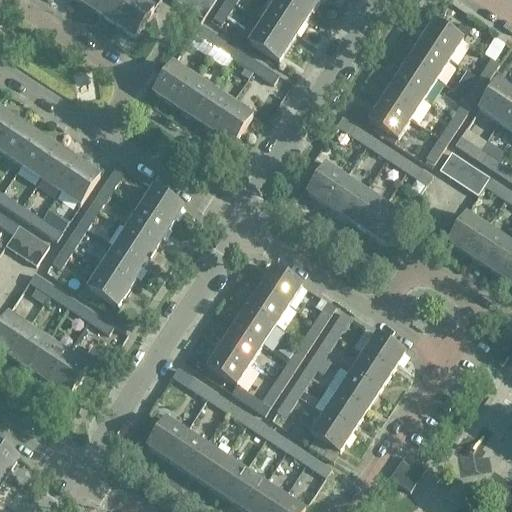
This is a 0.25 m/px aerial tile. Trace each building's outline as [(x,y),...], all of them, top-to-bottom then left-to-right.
[(75,0),(73,3),(93,16),(103,0),(75,0)] [(131,0),(103,0),(93,16),(113,29),(131,0)] [(152,12),(133,0),(131,0),(113,29),(133,42),(152,12)] [(189,0),(176,0),(174,3),(183,9),(189,0)] [(202,0),(189,0),(183,9),(192,15),(202,0)] [(215,1),(212,0),(202,0),(192,15),(202,22),(215,1)] [(317,5),(309,0),(277,0),(274,5),(304,25),(317,5)] [(235,7),(226,2),(213,22),(221,28),(235,7)] [(292,44),(304,25),(274,5),(261,25),(292,44)] [(420,45),(449,64),(463,44),(433,24),(420,45)] [(278,65),(292,44),(261,25),(248,45),(278,65)] [(212,48),(218,39),(198,27),(193,35),(212,48)] [(478,46),(490,52),(499,35),(487,28),(478,46)] [(212,48),(232,61),(238,52),(218,39),(212,48)] [(407,64),(436,84),(449,64),(420,45),(407,64)] [(232,61),(252,73),(257,65),(238,52),(232,61)] [(477,82),(486,87),(499,67),(490,62),(477,82)] [(394,84),(424,103),(436,84),(407,64),(394,84)] [(257,65),(252,73),(273,87),(279,79),(257,65)] [(152,96),(172,109),(191,80),(171,67),(152,96)] [(211,93),(191,80),(172,109),(192,122),(211,93)] [(464,101),(473,107),(486,87),(477,82),(464,101)] [(394,84),(381,104),(411,123),(424,103),(394,84)] [(498,127),(511,105),(511,94),(497,85),(478,114),(498,127)] [(211,93),(192,122),(212,135),(231,106),(211,93)] [(451,121),(460,127),(473,107),(464,101),(451,121)] [(411,123),(381,104),(368,124),(398,143),(411,123)] [(511,105),(498,127),(511,136),(511,105)] [(251,119),(231,106),(212,135),(232,149),(251,119)] [(0,155),(19,127),(0,114),(0,155)] [(438,141),(448,147),(460,127),(451,121),(438,141)] [(38,140),(19,127),(0,155),(0,156),(19,169),(38,140)] [(346,136),(366,150),(372,141),(352,127),(346,136)] [(58,153),(38,140),(19,169),(39,182),(58,153)] [(474,163),(481,153),(460,140),(454,149),(474,163)] [(372,141),(366,150),(386,163),(392,154),(372,141)] [(448,147),(438,141),(425,161),(435,167),(448,147)] [(78,167),(58,153),(39,182),(59,195),(78,167)] [(500,166),(481,153),(474,163),(494,176),(500,166)] [(386,163),(405,176),(411,167),(392,154),(386,163)] [(439,174),(447,179),(458,162),(450,157),(439,174)] [(447,179),(457,186),(468,169),(458,162),(447,179)] [(511,174),(500,166),(494,176),(511,187),(511,174)] [(78,167),(59,195),(79,209),(98,180),(78,167)] [(411,167),(405,176),(426,189),(432,180),(411,167)] [(103,189),(112,195),(126,174),(117,168),(103,189)] [(306,197),(326,210),(345,182),(325,168),(306,197)] [(457,186),(468,193),(479,175),(468,169),(457,186)] [(488,181),(479,175),(468,193),(477,198),(483,190),(488,181)] [(488,181),(483,190),(504,204),(510,195),(488,181)] [(365,195),(345,182),(326,210),(346,224),(365,195)] [(112,195),(103,189),(90,208),(99,214),(112,195)] [(139,212),(168,232),(181,211),(152,192),(139,212)] [(365,237),(384,208),(365,195),(346,224),(365,237)] [(21,209),(1,196),(0,198),(0,208),(15,218),(21,209)] [(99,214),(90,208),(77,228),(86,234),(99,214)] [(404,221),(384,208),(365,237),(385,250),(404,221)] [(41,222),(21,209),(15,218),(35,231),(41,222)] [(168,232),(139,212),(126,232),(155,251),(168,232)] [(0,230),(13,239),(19,230),(0,217),(0,230)] [(467,260),(486,230),(466,217),(447,247),(467,260)] [(41,222),(35,231),(57,245),(63,237),(41,222)] [(86,234),(77,228),(64,247),(73,253),(86,234)] [(19,230),(13,239),(6,250),(16,257),(29,237),(19,230)] [(467,260),(487,273),(506,243),(486,230),(467,260)] [(155,251),(126,232),(113,252),(143,271),(155,251)] [(39,243),(29,237),(16,257),(26,263),(39,243)] [(39,243),(26,263),(36,270),(49,250),(39,243)] [(511,247),(506,243),(487,273),(506,286),(511,276),(511,247)] [(73,253),(64,247),(51,267),(60,273),(73,253)] [(143,271),(113,252),(100,271),(130,290),(143,271)] [(130,290),(100,271),(87,291),(117,311),(130,290)] [(259,291),(288,310),(301,290),(272,271),(259,291)] [(28,287),(47,299),(53,290),(34,278),(28,287)] [(47,299),(67,312),(73,303),(53,290),(47,299)] [(246,310),(275,329),(288,310),(259,291),(246,310)] [(313,326),(322,332),(335,311),(326,306),(320,302),(314,310),(321,314),(313,326)] [(67,312),(87,325),(93,316),(73,303),(67,312)] [(234,330),(263,349),(275,329),(246,310),(234,330)] [(93,316),(87,325),(102,335),(100,339),(103,341),(106,338),(108,339),(115,330),(93,316)] [(328,336),(337,342),(351,321),(342,316),(328,336)] [(0,327),(0,354),(8,360),(27,331),(7,318),(0,327)] [(300,345),(309,351),(322,332),(313,326),(300,345)] [(221,349),(250,368),(263,349),(234,330),(221,349)] [(8,360),(28,373),(47,344),(27,331),(8,360)] [(315,356),(324,361),(337,342),(328,336),(315,356)] [(362,358),(391,377),(404,357),(376,338),(362,358)] [(462,338),(458,353),(476,358),(480,344),(462,338)] [(28,373),(48,386),(67,357),(47,344),(28,373)] [(287,365),(296,371),(309,351),(300,345),(287,365)] [(492,363),(502,370),(511,354),(511,350),(504,345),(492,363)] [(250,368),(221,349),(208,369),(237,388),(250,368)] [(324,361),(315,356),(302,375),(311,381),(324,361)] [(87,370),(67,357),(48,386),(68,399),(87,370)] [(349,378),(378,397),(391,377),(362,358),(349,378)] [(274,385),(283,390),(296,371),(287,365),(274,385)] [(302,375),(290,395),(298,401),(311,381),(302,375)] [(336,397),(365,416),(378,397),(349,378),(336,397)] [(206,403),(212,394),(193,382),(187,391),(206,403)] [(283,390),(274,385),(261,406),(270,411),(283,390)] [(206,403),(226,416),(232,407),(212,394),(206,403)] [(276,416),(285,421),(298,401),(290,395),(276,416)] [(323,417),(352,436),(365,416),(336,397),(323,417)] [(232,407),(226,416),(246,429),(251,420),(232,407)] [(352,436),(323,417),(310,437),(339,456),(352,436)] [(246,429),(265,442),(271,433),(251,420),(246,429)] [(146,451),(166,464),(185,435),(165,421),(146,451)] [(278,465),(285,455),(291,446),(271,433),(265,442),(258,453),(278,465)] [(205,448),(185,435),(166,464),(186,477),(205,448)] [(285,455),(305,468),(311,459),(291,446),(285,455)] [(186,477),(206,490),(225,461),(205,448),(186,477)] [(403,484),(418,462),(398,448),(383,471),(403,484)] [(0,480),(4,483),(17,463),(0,451),(0,480)] [(311,459),(305,468),(326,482),(332,473),(311,459)] [(225,461),(206,490),(225,503),(245,474),(225,461)] [(225,503),(239,511),(247,511),(264,487),(245,474),(225,503)] [(247,511),(275,511),(284,499),(264,487),(247,511)] [(303,511),(284,499),(275,511),(303,511)]
